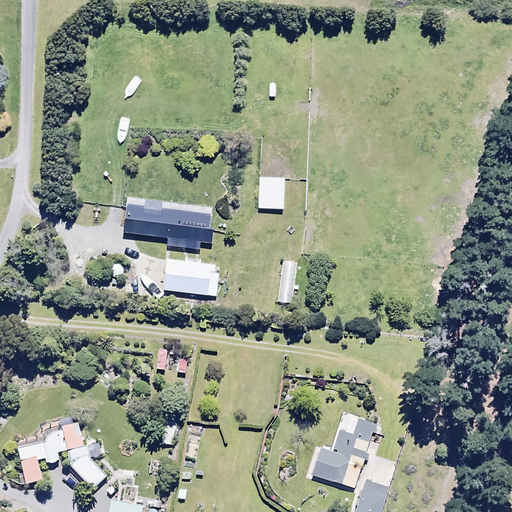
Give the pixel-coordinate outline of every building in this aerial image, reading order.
[(306,195),(309,140),(262,137),(259,208),(306,210),(306,205),(315,205),(316,196),(306,195)] [(211,244),(213,216),(128,207),(126,234),(170,239),(169,247),(200,250),(201,243),(211,244)] [(305,229),(245,222),(242,247),(302,254),(305,229)] [(297,262),(283,260),(278,302),(292,304),(297,262)] [(212,265),(168,261),(165,291),(217,297),(219,274),(211,273),(212,265)] [(124,273),(124,272),(124,270),(124,268),(123,267),(121,266),(120,265),(118,265),(116,265),(114,266),(112,267),(111,268),(111,269),(110,271),(110,272),(111,274),(112,275),(113,276),(115,277),(117,278),(119,277),(121,277),(122,276),(124,274),(124,273)] [(168,351),(160,350),(157,370),(165,371),(168,351)] [(188,354),(180,353),(178,373),(186,374),(188,354)] [(376,423),(345,414),(333,453),(322,449),(313,476),(355,489),(376,423)] [(178,419),(167,417),(162,444),(173,446),(178,419)] [(48,464),(61,461),(59,453),(69,450),(69,463),(94,490),(108,476),(91,457),(91,444),(84,444),(78,421),(59,426),(61,433),(17,443),(27,483),(44,479),(39,458),(46,456),(48,464)] [(381,511),(389,489),(366,482),(357,511),(381,511)] [(142,511),(144,508),(113,502),(110,511),(142,511)]
